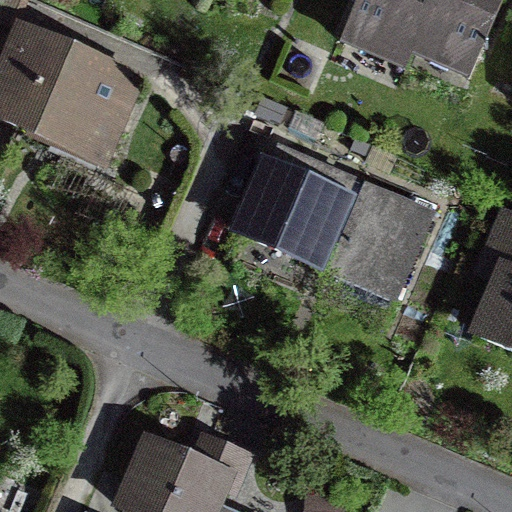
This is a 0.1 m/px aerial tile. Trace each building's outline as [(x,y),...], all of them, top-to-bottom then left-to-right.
[(362,0),(349,30),(409,55),(415,39),(432,0),(362,0)] [(432,0),(415,39),(475,65),(503,0),(432,0)] [(137,82),(23,33),(0,85),(0,119),(102,163),(137,82)] [(269,168),(240,234),(396,302),(433,217),(329,172),(321,190),(269,168)] [(480,274),(500,283),(478,335),(511,349),(511,216),(506,213),(480,274)] [(222,511),(213,508),(221,490),(232,495),(248,458),(215,444),(205,467),(150,444),(122,510),(127,511),(222,511)]
